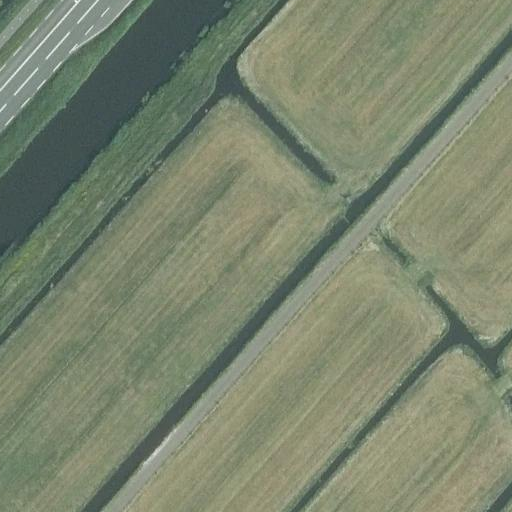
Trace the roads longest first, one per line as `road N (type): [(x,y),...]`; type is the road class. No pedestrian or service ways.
road 1 (track): [(0,305),(265,0)]
road 2 (primary): [(95,0),(0,108)]
